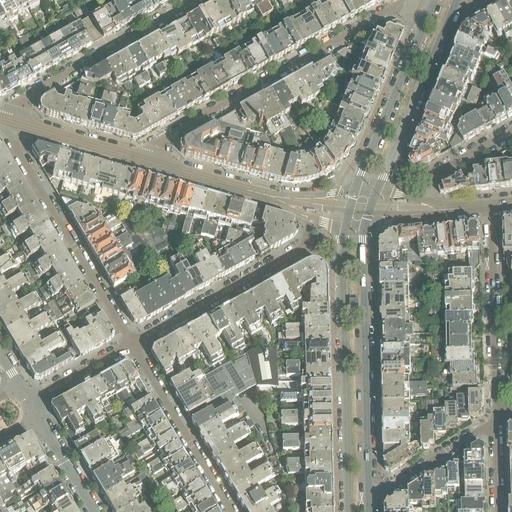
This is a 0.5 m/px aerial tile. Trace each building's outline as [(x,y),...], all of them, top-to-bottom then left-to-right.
[(17,16),(8,0),(0,0),(0,10),(6,22),(11,30),(13,29),(9,22),(8,23),(7,21),(17,16)] [(28,9),(22,0),(8,0),(17,16),(28,9)] [(39,3),(37,0),(22,0),(28,9),(39,3)] [(134,22),(121,0),(118,2),(117,0),(116,0),(110,3),(124,28),(134,22)] [(143,17),(134,0),(121,0),(134,22),(143,17)] [(154,11),(147,0),(134,0),(143,17),(154,11)] [(163,4),(160,0),(147,0),(154,11),(158,8),(159,6),(163,4)] [(241,20),(234,8),(228,11),(221,0),(212,5),(225,29),(241,20)] [(250,10),(244,0),(221,0),(228,11),(234,8),(241,20),(252,13),(250,10)] [(267,16),(257,0),(244,0),(250,10),(250,9),(255,7),(261,19),(267,16)] [(272,13),(266,2),(265,1),(267,0),(257,0),(267,16),(272,13)] [(289,8),(283,0),(277,0),(282,7),(285,6),(287,9),(289,8)] [(283,0),(289,8),(293,6),(291,2),(292,1),(291,0),(283,0)] [(320,36),(314,24),(319,20),(313,9),(309,1),(310,0),(302,0),(309,12),(297,19),(310,42),(320,36)] [(337,0),(329,0),(324,3),(337,26),(348,20),(353,18),(346,5),(342,8),(337,0)] [(364,11),(358,0),(337,0),(342,8),(346,5),(353,18),(353,17),(364,11)] [(358,0),(364,11),(374,5),(370,0),(358,0)] [(124,28),(110,3),(103,8),(104,10),(102,11),(114,33),(124,28)] [(337,26),(324,3),(313,9),(319,20),(314,24),(320,36),(321,35),(321,36),(326,33),(326,32),(337,26)] [(63,11),(59,14),(61,17),(63,16),(72,11),(69,5),(62,9),(63,11)] [(103,39),(90,17),(84,5),(72,11),(79,23),(80,23),(93,45),(103,39)] [(225,29),(212,5),(195,15),(201,26),(207,23),(214,35),(225,29)] [(511,15),(506,5),(496,11),(511,39),(511,15)] [(114,33),(102,11),(101,10),(90,17),(103,39),(114,33)] [(511,39),(496,11),(485,17),(498,40),(504,36),(506,41),(507,40),(509,43),(507,44),(510,51),(511,50),(511,39)] [(285,20),(281,13),(275,16),(279,23),(285,20)] [(214,35),(207,23),(201,26),(195,15),(185,21),(198,44),(214,35)] [(500,44),(498,40),(485,17),(467,27),(486,36),(487,35),(497,45),(500,44)] [(310,42),(297,19),(281,28),(287,39),(292,36),(299,48),(300,48),(310,42)] [(198,44),(185,21),(180,23),(179,26),(175,29),(182,40),(175,44),(181,54),(184,52),(198,44)] [(93,45),(80,23),(79,23),(73,26),(70,22),(67,24),(83,51),(93,45)] [(395,50),(403,33),(403,31),(403,29),(402,26),(401,25),(399,24),(397,23),(395,22),(392,23),(389,25),(387,29),(385,30),(384,32),(379,30),(368,36),(370,37),(369,39),(395,50)] [(83,51),(67,24),(66,25),(69,29),(59,34),(72,57),(83,51)] [(486,43),(488,38),(488,37),(486,36),(467,27),(465,29),(463,31),(461,34),(461,33),(459,38),(483,48),(484,48),(486,43)] [(299,48),(292,36),(287,39),(281,28),(270,34),(283,57),(293,51),(294,51),(299,48)] [(175,44),(182,40),(175,29),(165,34),(163,33),(157,37),(169,58),(176,54),(177,56),(181,54),(175,44)] [(72,57),(59,34),(49,40),(62,63),(72,57)] [(283,57),(270,34),(254,43),(260,54),(265,51),(272,63),(273,63),(283,57)] [(169,58),(157,37),(146,43),(157,62),(161,59),(163,63),(159,65),(165,75),(171,71),(170,69),(172,67),(171,64),(168,66),(165,60),(169,58)] [(481,52),(483,48),(459,38),(456,47),(456,50),(481,60),(485,62),(487,57),(494,60),(498,54),(487,49),(485,54),(481,52)] [(395,50),(369,39),(367,44),(365,43),(361,54),(376,60),(378,54),(390,59),(391,55),(394,54),(395,50)] [(62,63),(49,40),(39,46),(52,68),(62,63)] [(157,62),(146,43),(136,48),(148,70),(153,67),(159,78),(165,75),(159,65),(156,67),(154,63),(157,62)] [(272,63),(265,51),(260,54),(254,43),(243,49),(256,72),(267,66),(272,63)] [(42,74),(29,51),(27,49),(29,48),(27,45),(26,46),(27,48),(25,49),(26,53),(19,57),(32,80),(42,74)] [(256,72),(243,49),(229,58),(228,56),(226,52),(222,45),(223,45),(220,46),(227,58),(233,69),(238,66),(246,78),(250,76),(256,72)] [(52,68),(39,46),(29,51),(42,74),(52,68)] [(233,69),(227,58),(220,46),(216,48),(223,61),(217,64),(230,87),(246,78),(238,66),(233,69)] [(148,70),(136,48),(126,54),(137,73),(140,71),(142,75),(139,77),(144,86),(150,83),(144,72),(148,70)] [(349,58),(352,53),(345,50),(338,53),(349,58)] [(476,72),(481,60),(456,50),(454,54),(452,55),(450,59),(451,62),(476,72)] [(137,73),(126,54),(115,60),(127,80),(128,81),(132,79),(138,89),(144,86),(139,77),(136,79),(134,75),(137,73)] [(385,69),(387,65),(389,66),(391,60),(390,59),(378,54),(376,60),(361,54),(359,58),(361,59),(360,60),(361,60),(359,66),(357,65),(357,66),(384,78),(386,72),(385,69)] [(32,80),(19,57),(14,60),(13,58),(8,61),(21,84),(24,82),(27,83),(32,80)] [(334,79),(335,78),(337,72),(338,69),(334,67),(330,59),(331,59),(330,58),(310,70),(321,89),(326,98),(332,84),(333,83),(331,82),(326,94),(321,86),(324,84),(333,79),(334,79)] [(127,80),(115,60),(105,66),(115,84),(116,84),(119,85),(127,80)] [(21,84),(8,61),(7,61),(9,63),(4,66),(3,64),(0,65),(0,71),(10,90),(14,88),(16,89),(20,86),(21,84)] [(471,83),(476,72),(451,62),(449,66),(447,67),(445,71),(446,73),(469,83),(471,83)] [(230,87),(217,64),(200,73),(206,84),(211,81),(219,94),(230,87)] [(115,84),(105,66),(80,80),(82,81),(88,82),(98,85),(108,88),(111,89),(117,91),(118,89),(116,85),(115,85),(115,84)] [(384,78),(357,66),(354,72),(352,71),(351,73),(351,72),(349,76),(350,77),(352,78),(377,89),(379,85),(380,86),(384,78)] [(511,87),(511,88),(502,71),(500,72),(497,67),(494,69),(511,101),(511,87)] [(511,116),(511,101),(494,69),(491,71),(490,77),(492,80),(493,80),(499,91),(494,94),(495,97),(507,119),(511,116)] [(321,89),(310,70),(296,78),(305,93),(309,92),(313,99),(318,96),(316,92),(321,89)] [(10,90),(0,71),(0,94),(1,97),(6,95),(6,92),(10,90)] [(469,83),(446,73),(445,72),(445,73),(440,84),(479,101),(480,97),(482,94),(467,88),(469,83)] [(219,94),(211,81),(206,84),(200,73),(189,79),(203,103),(219,94)] [(185,110),(179,100),(184,96),(178,86),(179,85),(175,80),(173,77),(171,78),(172,80),(175,85),(176,85),(177,86),(162,95),(175,118),(180,115),(181,113),(185,110)] [(305,93),(296,78),(281,86),(292,105),(297,102),(300,107),(313,99),(309,92),(305,93)] [(378,91),(377,89),(352,78),(347,90),(372,101),(374,96),(376,95),(378,91)] [(203,103),(189,79),(182,83),(179,85),(178,86),(184,96),(179,100),(185,110),(195,105),(198,106),(203,103)] [(81,103),(78,102),(80,99),(82,99),(86,89),(88,82),(82,81),(81,84),(84,85),(83,88),(79,87),(76,98),(70,97),(65,95),(63,102),(56,100),(53,95),(44,101),(40,106),(39,106),(39,107),(40,111),(40,112),(45,115),(45,116),(75,124),(81,103)] [(479,101),(440,84),(435,96),(459,106),(461,101),(476,107),(479,101)] [(292,105),(281,86),(263,96),(268,104),(271,103),(276,110),(280,108),(284,116),(289,113),(287,108),(292,105)] [(105,110),(102,109),(103,106),(106,106),(111,89),(108,88),(107,91),(106,91),(105,94),(103,94),(99,105),(94,104),(87,128),(99,131),(105,110)] [(87,128),(94,104),(88,102),(92,91),(86,89),(82,99),(81,103),(75,124),(87,128)] [(118,110),(121,100),(116,98),(115,97),(117,91),(111,89),(106,106),(110,107),(109,111),(105,110),(99,131),(111,135),(117,114),(118,111),(118,110)] [(368,111),(372,101),(347,90),(339,108),(364,118),(367,117),(369,113),(368,111)] [(175,118),(162,95),(153,100),(159,111),(153,114),(160,127),(175,118)] [(301,145),(296,135),(304,131),(298,122),(289,126),(284,116),(280,108),(276,110),(271,103),(268,104),(263,96),(251,103),(217,122),(244,130),(250,132),(250,131),(251,128),(263,121),(268,130),(267,130),(271,138),(279,133),(289,151),(295,149),(297,148),(296,147),(301,145)] [(459,106),(435,96),(426,116),(428,117),(427,120),(452,130),(458,132),(463,122),(463,120),(460,119),(458,124),(454,123),(451,124),(459,106)] [(507,119),(495,97),(489,101),(484,104),(496,125),(507,119)] [(123,138),(129,117),(130,115),(124,113),(128,101),(121,99),(121,100),(118,110),(118,111),(119,110),(123,111),(122,115),(117,114),(111,135),(123,138)] [(496,125),(484,104),(482,99),(480,99),(475,111),(478,117),(485,131),(496,125)] [(160,127),(153,114),(159,111),(153,100),(142,107),(136,110),(142,120),(149,133),(160,127)] [(362,122),(364,118),(339,108),(338,112),(334,119),(361,131),(363,125),(362,122)] [(485,131),(478,117),(477,115),(466,121),(465,123),(463,122),(458,132),(464,143),(485,131)] [(149,133),(142,120),(136,123),(131,122),(133,118),(129,117),(123,138),(131,141),(137,140),(149,133)] [(361,131),(334,119),(329,117),(321,124),(323,125),(322,127),(329,131),(331,132),(354,142),(356,138),(358,137),(361,131)] [(450,137),(452,130),(427,120),(424,120),(423,125),(424,127),(422,132),(420,131),(415,143),(425,148),(424,151),(435,145),(437,138),(445,142),(449,143),(451,138),(450,137)] [(217,137),(218,134),(223,135),(224,134),(229,135),(227,142),(240,145),(244,130),(217,122),(183,142),(180,145),(179,145),(179,146),(179,149),(179,150),(194,148),(198,149),(199,145),(202,146),(209,142),(213,139),(217,137)] [(353,148),(355,145),(354,142),(331,132),(329,136),(327,140),(325,143),(342,160),(345,160),(348,156),(347,154),(350,149),(353,148)] [(464,143),(458,132),(450,145),(452,150),(464,143)] [(253,160),(256,148),(257,148),(259,140),(253,138),(248,136),(244,147),(245,147),(241,160),(238,172),(249,175),(253,160)] [(342,160),(325,143),(321,138),(314,144),(325,160),(333,171),(334,170),(333,169),(336,169),(338,167),(339,163),(342,160)] [(226,168),(232,146),(228,145),(229,143),(221,141),(219,147),(214,165),(226,168)] [(333,171),(325,160),(314,144),(312,141),(297,148),(299,152),(299,153),(298,156),(297,156),(300,184),(306,183),(318,180),(319,179),(333,171)] [(214,165),(219,147),(213,145),(209,142),(202,146),(199,145),(198,149),(194,148),(179,150),(180,152),(180,153),(181,153),(185,156),(214,165)] [(435,145),(424,151),(425,148),(415,143),(410,153),(411,153),(409,158),(412,159),(410,163),(412,168),(412,167),(417,169),(422,166),(441,156),(435,145)] [(241,160),(245,147),(244,147),(237,145),(236,148),(232,146),(226,168),(238,172),(241,160)] [(64,182),(69,160),(70,156),(36,146),(33,146),(31,149),(31,152),(41,169),(46,166),(55,169),(52,176),(51,179),(64,182)] [(0,174),(13,167),(9,160),(1,148),(0,148),(0,174)] [(267,171),(269,162),(273,163),(273,160),(275,154),(263,151),(263,150),(257,148),(256,148),(253,160),(249,175),(261,179),(263,170),(267,171)] [(300,184),(297,156),(295,149),(289,151),(288,152),(288,156),(286,156),(285,161),(280,184),(292,185),(300,184)] [(280,184),(285,161),(286,156),(282,154),(281,156),(275,154),(273,160),(273,163),(269,162),(267,171),(263,170),(261,179),(268,181),(280,184)] [(79,172),(83,160),(70,156),(69,160),(64,182),(76,185),(82,187),(86,175),(79,172)] [(94,191),(101,165),(83,160),(79,172),(86,175),(82,187),(94,191)] [(511,187),(511,162),(503,163),(504,175),(498,176),(500,189),(511,187)] [(500,189),(498,176),(504,175),(503,163),(486,165),(487,168),(489,190),(500,189)] [(109,182),(113,169),(101,165),(94,191),(113,196),(116,184),(109,182)] [(24,186),(19,177),(13,167),(0,174),(0,195),(5,192),(7,196),(24,186)] [(489,190),(487,168),(479,169),(479,171),(474,171),(475,178),(476,192),(489,190)] [(125,200),(132,174),(113,169),(109,182),(116,184),(113,196),(125,200)] [(140,191),(144,178),(132,174),(125,200),(143,205),(146,193),(140,191)] [(476,192),(475,178),(469,179),(469,181),(464,181),(462,176),(442,187),(439,190),(440,195),(441,195),(445,195),(476,192)] [(156,209),(163,183),(144,178),(140,191),(146,193),(143,205),(156,209)] [(170,200),(174,186),(163,183),(156,209),(173,214),(177,202),(170,200)] [(36,207),(31,199),(24,186),(7,196),(10,202),(0,207),(0,217),(1,217),(3,220),(16,212),(19,217),(36,207)] [(187,212),(193,192),(174,186),(170,200),(177,202),(173,214),(186,217),(187,215),(188,212),(187,212)] [(199,220),(206,196),(193,192),(187,212),(188,212),(193,214),(193,217),(187,215),(186,217),(181,236),(188,236),(193,218),(199,220)] [(60,195),(59,198),(61,202),(64,200),(79,205),(81,201),(78,200),(60,195)] [(206,242),(211,222),(207,221),(208,218),(212,219),(218,199),(206,196),(199,220),(205,222),(200,238),(199,240),(201,245),(206,242)] [(223,228),(231,203),(218,199),(212,219),(216,221),(216,223),(211,222),(206,242),(212,246),(215,238),(218,226),(223,228)] [(64,200),(61,202),(67,212),(78,230),(98,218),(95,212),(92,208),(89,209),(80,207),(79,206),(79,205),(64,200)] [(237,226),(242,206),(231,203),(223,228),(229,230),(226,239),(226,244),(231,245),(236,230),(232,229),(233,225),(237,226)] [(247,235),(252,222),(255,210),(242,206),(237,226),(241,228),(240,231),(236,230),(231,245),(232,245),(239,247),(243,234),(247,235)] [(48,226),(42,217),(36,207),(19,217),(22,222),(9,229),(6,225),(0,229),(6,239),(7,240),(12,237),(14,240),(28,232),(31,236),(48,226)] [(297,225),(292,221),(255,210),(252,222),(264,226),(263,229),(265,229),(264,233),(297,229),(297,225)] [(83,240),(106,226),(104,223),(107,221),(109,225),(118,220),(114,214),(101,222),(98,218),(78,230),(83,240)] [(511,253),(511,219),(507,220),(503,225),(504,254),(511,253)] [(110,238),(107,233),(121,225),(118,220),(109,225),(106,226),(83,240),(89,250),(110,238)] [(174,233),(177,226),(169,223),(167,231),(174,233)] [(480,261),(479,228),(475,224),(468,225),(468,227),(465,227),(468,252),(471,252),(472,260),(469,260),(470,273),(474,273),(480,267),(480,261)] [(468,252),(465,227),(463,225),(459,226),(458,228),(447,229),(448,242),(454,241),(456,253),(468,252)] [(59,246),(53,236),(48,226),(31,236),(33,241),(19,249),(21,252),(16,256),(17,257),(19,259),(24,256),(26,259),(40,251),(42,256),(59,246)] [(456,253),(454,241),(448,242),(447,229),(443,230),(441,228),(437,228),(435,231),(438,255),(450,254),(451,261),(457,261),(456,253)] [(273,250),(293,238),(297,233),(298,233),(297,229),(264,233),(266,237),(263,239),(264,240),(265,243),(268,241),(273,250)] [(438,255),(435,231),(431,231),(430,229),(423,230),(426,259),(426,263),(439,261),(438,255)] [(408,254),(407,244),(418,243),(419,253),(420,260),(426,259),(423,230),(397,233),(393,234),(389,236),(388,236),(385,239),(383,242),(382,244),(381,247),(380,251),(380,252),(380,258),(408,254)] [(95,260),(130,239),(126,234),(113,242),(110,238),(89,250),(95,260)] [(257,252),(254,246),(253,244),(250,241),(250,238),(249,236),(247,235),(243,234),(239,247),(232,245),(233,247),(235,250),(244,266),(254,260),(251,255),(257,252)] [(234,272),(215,238),(212,246),(220,260),(215,262),(224,277),(234,272)] [(244,266),(235,250),(231,253),(227,245),(233,247),(232,245),(231,245),(226,244),(226,239),(221,238),(220,240),(215,238),(234,272),(244,266)] [(0,249),(4,247),(3,246),(9,243),(7,240),(6,239),(1,242),(0,239),(0,249)] [(101,269),(127,254),(128,253),(125,249),(133,244),(130,239),(95,260),(101,269)] [(224,277),(215,262),(214,260),(209,262),(200,245),(201,245),(199,240),(192,244),(195,248),(189,251),(198,268),(194,271),(204,288),(224,277)] [(268,241),(265,243),(264,240),(254,246),(257,252),(260,257),(273,250),(268,241)] [(54,275),(71,265),(59,246),(42,256),(45,261),(28,271),(32,279),(38,275),(39,278),(51,271),(54,275)] [(204,288),(194,271),(190,273),(178,252),(173,255),(172,255),(175,260),(169,263),(179,279),(174,282),(184,299),(204,288)] [(107,280),(142,259),(138,253),(130,258),(127,254),(101,269),(107,280)] [(409,274),(409,264),(421,263),(420,260),(419,253),(408,254),(380,258),(380,269),(394,269),(394,275),(409,274)] [(0,277),(0,276),(16,267),(15,265),(20,262),(19,259),(17,257),(12,260),(10,257),(0,262),(0,283),(3,282),(0,277)] [(133,277),(131,273),(131,272),(145,264),(142,259),(107,280),(113,289),(119,299),(130,293),(129,291),(125,293),(122,288),(126,286),(128,288),(131,286),(128,280),(133,277)] [(312,283),(309,278),(321,266),(317,263),(316,263),(311,262),(309,263),(304,265),(289,273),(299,291),(312,283)] [(82,285),(78,277),(71,265),(54,275),(57,280),(39,291),(42,296),(43,296),(48,305),(51,303),(48,299),(63,290),(66,295),(82,285)] [(327,303),(326,281),(326,276),(325,270),(324,269),(321,266),(309,278),(312,283),(299,291),(299,292),(295,294),(303,309),(309,309),(309,308),(313,308),(313,304),(327,303)] [(421,280),(421,276),(420,276),(420,274),(409,274),(394,275),(394,269),(380,269),(381,288),(409,287),(409,280),(421,280)] [(11,297),(34,283),(31,278),(26,281),(26,280),(30,278),(28,273),(23,276),(5,286),(3,282),(0,283),(0,310),(15,302),(11,297)] [(299,292),(299,291),(289,273),(268,285),(279,303),(284,300),(292,314),(301,309),(303,309),(295,294),(299,292)] [(475,281),(477,279),(476,275),(474,273),(470,273),(448,274),(449,286),(474,285),(475,285),(475,281)] [(184,299),(174,282),(172,278),(168,281),(164,283),(176,304),(184,299)] [(176,304),(164,283),(158,286),(156,281),(152,283),(166,309),(176,304)] [(166,309),(152,283),(148,285),(150,290),(144,294),(156,315),(166,309)] [(54,317),(89,296),(82,285),(66,295),(53,302),(51,303),(48,305),(47,306),(54,317)] [(274,306),(279,303),(268,285),(248,296),(259,314),(263,312),(271,325),(278,321),(282,321),(274,306)] [(473,304),(473,294),(475,292),(474,285),(449,286),(445,286),(445,298),(460,298),(460,304),(473,304)] [(410,299),(409,287),(381,288),(381,294),(383,295),(383,300),(410,299)] [(156,315),(144,294),(138,297),(135,292),(131,294),(146,321),(156,315)] [(146,321),(131,294),(130,293),(119,299),(133,324),(138,325),(146,321)] [(27,313),(45,303),(43,298),(38,301),(35,296),(17,307),(15,302),(0,310),(0,322),(6,333),(30,318),(27,313)] [(81,318),(96,308),(89,296),(54,317),(55,318),(57,321),(60,325),(63,323),(61,319),(74,311),(77,315),(79,314),(81,318)] [(261,331),(254,317),(259,314),(248,296),(228,307),(238,325),(243,323),(250,337),(256,334),(258,338),(263,335),(261,331)] [(473,308),(473,304),(460,304),(460,298),(445,298),(446,317),(473,316),(475,314),(475,310),(473,308)] [(410,311),(410,300),(410,299),(383,300),(381,301),(381,306),(383,307),(383,312),(410,311)] [(359,311),(358,300),(349,300),(350,311),(359,311)] [(327,320),(327,303),(313,304),(313,308),(309,308),(309,309),(303,309),(301,309),(301,321),(327,320)] [(244,348),(234,329),(239,326),(238,325),(228,307),(207,319),(217,338),(222,335),(233,355),(244,348)] [(112,335),(96,308),(81,318),(89,331),(84,333),(94,350),(111,341),(112,335)] [(410,323),(410,312),(410,311),(383,312),(381,313),(381,318),(383,319),(384,324),(410,323)] [(39,333),(53,325),(53,324),(57,321),(55,318),(50,321),(49,319),(52,316),(51,314),(47,316),(33,324),(30,318),(6,333),(18,353),(42,339),(43,338),(39,333)] [(473,322),(473,316),(446,317),(446,328),(471,327),(471,324),(473,322)] [(223,360),(213,341),(217,338),(207,319),(186,331),(196,349),(196,350),(201,347),(212,366),(218,363),(219,362),(223,360)] [(327,328),(327,321),(327,320),(301,321),(301,327),(282,327),(282,334),(299,334),(299,330),(303,330),(303,334),(327,333),(327,328)] [(416,329),(416,323),(410,323),(384,324),(381,324),(382,335),(413,335),(413,330),(413,329),(416,329)] [(474,334),(474,330),(471,328),(471,327),(446,328),(446,340),(472,340),(472,336),(474,334)] [(94,350),(84,333),(83,332),(78,336),(77,333),(72,336),(68,328),(63,330),(73,347),(79,358),(94,350)] [(46,356),(63,345),(66,351),(73,347),(63,330),(54,336),(55,338),(45,344),(42,339),(18,353),(29,372),(49,361),(46,356)] [(195,357),(192,352),(196,349),(186,331),(161,345),(171,363),(175,361),(178,367),(186,362),(192,372),(197,369),(192,359),(195,357)] [(328,345),(328,338),(327,333),(303,334),(303,337),(299,337),(299,334),(282,334),(282,341),(300,340),(301,345),(328,345)] [(411,347),(411,341),(413,341),(413,335),(382,335),(382,348),(411,347)] [(474,352),(474,344),(472,344),(472,340),(446,340),(443,340),(443,345),(446,345),(447,352),(474,352)] [(171,363),(161,345),(153,349),(151,355),(166,379),(169,384),(180,379),(177,373),(171,375),(172,374),(169,368),(173,366),(171,363)] [(328,357),(328,350),(328,346),(328,345),(301,345),(282,346),(282,353),(301,353),(301,358),(328,357)] [(52,359),(49,361),(29,372),(33,379),(39,381),(79,358),(73,347),(66,351),(63,353),(66,359),(56,365),(52,359)] [(411,360),(411,347),(382,348),(382,367),(397,366),(397,360),(411,360)] [(278,389),(277,371),(276,351),(252,351),(246,354),(250,367),(255,386),(257,388),(278,389)] [(474,364),(474,358),(472,356),(472,352),(474,352),(447,352),(447,365),(450,365),(450,364),(474,364)] [(234,398),(255,386),(250,367),(248,368),(245,357),(240,360),(239,358),(233,362),(235,365),(232,367),(230,363),(222,367),(221,368),(210,374),(175,394),(184,409),(192,423),(234,398)] [(328,365),(328,357),(301,358),(301,364),(280,364),(280,371),(300,370),(300,366),(303,366),(303,370),(328,369),(328,365)] [(411,379),(411,360),(397,360),(397,366),(382,367),(383,379),(410,379),(411,379)] [(477,376),(477,370),(474,368),(474,364),(450,364),(450,365),(451,377),(453,377),(477,376)] [(149,397),(130,366),(131,366),(125,365),(118,368),(128,385),(130,388),(135,385),(140,394),(135,397),(139,403),(149,397)] [(134,406),(123,388),(128,385),(118,368),(109,374),(129,409),(134,406)] [(175,394),(210,374),(207,369),(191,378),(188,374),(180,379),(169,384),(172,389),(174,389),(175,391),(175,394)] [(329,382),(329,374),(328,374),(328,369),(303,370),(303,373),(300,373),(300,370),(280,371),(278,371),(279,378),(301,377),(302,382),(329,382)] [(129,409),(109,374),(99,379),(109,396),(109,397),(114,393),(125,411),(129,409)] [(479,388),(479,382),(477,380),(477,376),(453,377),(453,388),(469,388),(479,388)] [(104,399),(109,396),(99,379),(89,385),(99,402),(107,415),(112,412),(104,399)] [(427,388),(427,383),(410,384),(410,379),(383,379),(383,392),(405,391),(405,388),(409,388),(409,391),(427,391),(433,390),(433,388),(427,388)] [(329,395),(329,382),(302,382),(296,383),(297,396),(329,395)] [(107,426),(95,406),(94,405),(99,402),(89,385),(70,395),(80,413),(86,410),(86,412),(95,426),(99,424),(102,429),(107,426)] [(483,387),(479,388),(469,388),(469,396),(470,418),(478,418),(482,414),(482,408),(483,407),(483,387)] [(427,398),(427,391),(409,391),(409,395),(405,395),(405,391),(383,392),(383,404),(410,404),(411,404),(410,398),(427,398)] [(84,432),(76,418),(74,417),(80,413),(70,395),(53,405),(52,410),(73,446),(83,440),(80,435),(84,432)] [(329,407),(329,396),(329,395),(297,396),(280,396),(280,403),(302,403),(302,408),(329,407)] [(470,420),(470,418),(469,396),(457,397),(457,401),(458,422),(468,422),(470,420)] [(136,414),(153,404),(149,397),(139,403),(134,406),(129,409),(125,411),(122,412),(126,420),(136,414)] [(240,407),(234,398),(192,423),(204,443),(223,432),(220,427),(239,416),(244,413),(240,407)] [(458,422),(457,401),(450,401),(450,405),(445,405),(445,407),(446,430),(456,429),(458,427),(458,422)] [(434,437),(433,421),(430,421),(430,417),(433,417),(433,402),(426,402),(427,421),(421,421),(422,444),(422,450),(422,449),(423,449),(426,450),(428,449),(430,448),(430,446),(434,446),(434,437)] [(446,434),(446,430),(445,407),(438,407),(438,402),(433,402),(433,417),(433,421),(434,437),(444,437),(446,434)] [(120,437),(158,414),(153,404),(136,414),(139,419),(126,427),(127,428),(118,434),(120,437)] [(410,416),(410,404),(383,404),(384,416),(410,416)] [(330,420),(329,407),(302,408),(302,413),(280,414),(280,421),(296,420),(302,420),(330,420)] [(271,421),(271,409),(263,409),(267,420),(266,420),(266,422),(271,421)] [(147,434),(164,423),(158,414),(120,437),(122,441),(131,436),(132,437),(144,429),(147,434)] [(411,434),(410,421),(421,421),(421,416),(410,416),(384,416),(384,435),(411,434)] [(330,432),(330,420),(302,420),(302,424),(296,424),(296,420),(280,421),(280,427),(303,427),(303,432),(330,432)] [(232,447),(251,436),(248,430),(253,427),(250,421),(244,424),(245,425),(225,436),(223,432),(204,443),(216,463),(234,452),(232,447)] [(135,453),(170,433),(164,423),(147,434),(150,438),(129,451),(132,456),(135,453)] [(330,444),(330,432),(303,432),(303,437),(281,438),(282,445),(330,444)] [(79,456),(107,440),(105,437),(100,440),(95,433),(83,440),(73,446),(79,456)] [(159,453),(176,443),(170,433),(135,453),(138,458),(143,455),(143,456),(156,448),(159,453)] [(399,453),(399,448),(401,447),(400,445),(403,445),(403,451),(406,449),(411,446),(411,434),(384,435),(385,462),(397,454),(399,453)] [(51,471),(30,436),(20,442),(19,442),(12,446),(25,467),(33,481),(51,471)] [(105,465),(118,458),(107,440),(79,456),(91,477),(107,468),(105,465)] [(151,470),(181,452),(176,443),(159,453),(161,457),(146,466),(149,471),(151,470)] [(330,455),(330,444),(282,445),(282,451),(303,451),(304,456),(330,455)] [(420,455),(418,452),(422,450),(422,444),(414,445),(414,449),(409,452),(406,449),(403,451),(399,453),(397,454),(404,465),(420,455)] [(244,468),(263,457),(256,445),(237,456),(234,452),(216,463),(228,483),(246,472),(244,468)] [(485,469),(484,448),(479,445),(472,450),(472,452),(469,452),(465,455),(458,459),(458,464),(450,464),(446,466),(447,471),(447,489),(459,488),(458,465),(465,465),(465,469),(485,469)] [(16,483),(12,477),(15,475),(14,473),(25,467),(12,446),(0,452),(0,495),(13,488),(15,491),(15,492),(19,489),(15,483),(16,483)] [(171,472),(187,462),(181,452),(151,470),(154,475),(164,469),(167,474),(171,472)] [(404,465),(397,454),(385,462),(386,465),(385,465),(386,466),(385,471),(386,471),(390,473),(390,474),(404,465)] [(331,468),(330,455),(304,456),(304,462),(285,462),(285,469),(331,468)] [(97,487),(137,465),(133,459),(113,471),(110,466),(107,468),(91,477),(97,487)] [(163,490),(193,472),(187,462),(171,472),(173,477),(160,484),(161,486),(163,490)] [(256,488),(280,474),(279,469),(277,462),(269,467),(268,466),(249,477),(246,472),(228,483),(240,504),(259,493),(256,488)] [(122,486),(119,481),(139,469),(137,465),(97,487),(104,497),(122,486)] [(331,480),(331,472),(331,468),(285,469),(279,469),(280,474),(283,473),(286,470),(287,476),(304,476),(304,481),(331,480)] [(485,485),(485,469),(465,469),(465,485),(485,485)] [(39,490),(56,480),(51,471),(33,481),(20,489),(23,495),(37,486),(39,490)] [(447,489),(447,471),(439,471),(434,474),(435,475),(435,477),(435,499),(442,499),(442,496),(447,496),(447,489)] [(182,491),(199,481),(193,472),(163,490),(157,493),(160,498),(166,494),(179,486),(182,491)] [(109,507),(148,484),(142,474),(137,477),(140,482),(125,491),(122,486),(104,497),(109,507)] [(436,511),(435,499),(435,477),(430,477),(422,482),(422,505),(422,510),(423,511),(436,511)] [(26,511),(62,490),(56,480),(39,490),(42,494),(28,502),(28,503),(23,505),(25,508),(26,511)] [(331,500),(331,480),(304,481),(305,493),(317,493),(317,501),(331,500)] [(174,509),(204,491),(199,481),(182,491),(185,496),(171,504),(174,509)] [(422,505),(422,482),(408,491),(409,506),(422,505)] [(131,501),(146,492),(145,491),(150,488),(148,484),(109,507),(112,511),(124,511),(134,506),(131,501)] [(485,501),(485,485),(465,485),(466,501),(485,501)] [(279,501),(283,499),(287,497),(284,492),(286,492),(284,487),(278,491),(277,489),(262,498),(259,493),(240,504),(244,511),(270,511),(268,509),(280,502),(279,501)] [(2,504),(13,498),(10,494),(12,492),(13,493),(14,492),(15,491),(13,488),(0,495),(0,510),(5,508),(2,504)] [(51,509),(68,499),(62,490),(26,511),(38,511),(49,506),(51,509)] [(193,511),(210,500),(204,491),(174,509),(168,511),(174,511),(176,511),(179,511),(190,506),(193,511)] [(409,506),(408,491),(389,503),(386,509),(385,511),(423,511),(422,510),(409,511),(409,506)] [(331,511),(331,500),(317,501),(317,493),(305,493),(305,511),(331,511)] [(0,511),(18,511),(25,508),(23,505),(19,499),(14,502),(16,506),(7,511),(5,508),(0,510),(0,511)] [(68,511),(73,509),(68,499),(51,509),(52,511),(68,511)] [(213,511),(216,510),(210,500),(193,511),(213,511)] [(484,511),(486,511),(485,501),(466,501),(456,501),(456,511),(484,511)]
